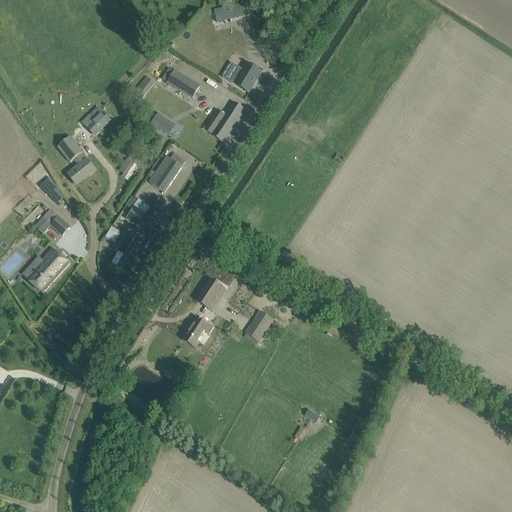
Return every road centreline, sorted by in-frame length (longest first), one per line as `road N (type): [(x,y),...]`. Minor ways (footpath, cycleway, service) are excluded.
road 1 (unclassified): [(511,419),(189,218)]
road 2 (unclassified): [(51,511),(66,435),(90,373),(189,218)]
road 3 (unclassified): [(189,218),(333,0)]
